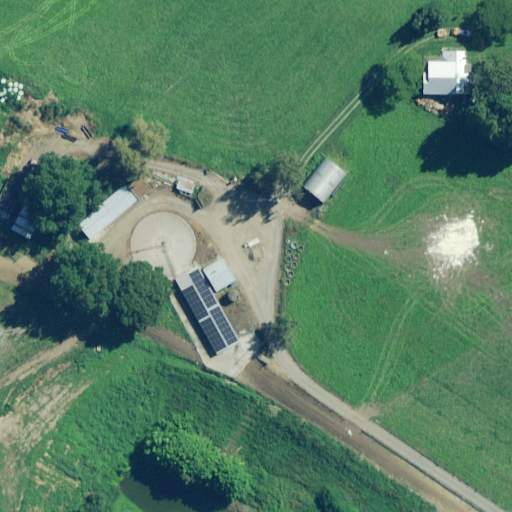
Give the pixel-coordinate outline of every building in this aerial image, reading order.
[(422,73),(422,95),(469,95),(469,103),(476,103),(476,75),(465,75),(465,52),(442,52),(442,62),(427,62),(427,73),(422,73)] [(301,188),(323,205),(336,188),(338,189),(348,176),(325,158),(301,188)] [(150,190),(137,174),(76,225),(89,241),(150,190)] [(43,214),(24,204),(10,230),(29,240),(43,214)] [(236,280),(222,259),(202,272),(215,293),(236,280)] [(238,343),(197,269),(176,280),(217,355),(238,343)]
